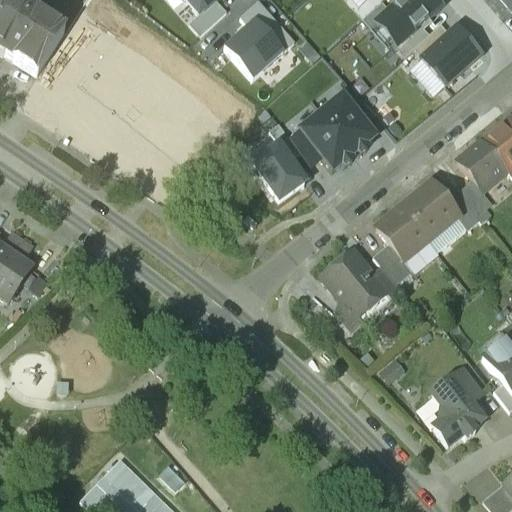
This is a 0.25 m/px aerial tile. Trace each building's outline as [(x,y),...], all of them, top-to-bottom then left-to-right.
[(30,15),(7,0),(0,0),(0,61),(1,62),(27,19),(30,15)] [(179,0),(198,20),(215,5),(220,0),(179,0)] [(420,31),(439,13),(427,0),(406,0),(388,16),(373,29),(374,30),(395,53),(420,31)] [(511,0),(496,0),(511,17),(511,0)] [(188,28),(199,40),(225,16),(215,5),(198,20),(188,28)] [(222,53),(251,85),(293,47),(257,7),(239,23),(246,32),(222,53)] [(388,16),(380,7),(361,24),(370,34),(374,30),(373,29),(388,16)] [(27,19),(1,62),(33,83),(60,40),(27,19)] [(428,40),(412,54),(421,64),(448,40),(440,30),(428,40)] [(395,53),(403,62),(412,54),(428,40),(420,31),(395,53)] [(448,40),(421,64),(444,91),(478,60),(455,34),(448,40)] [(341,102),(363,130),(374,121),(350,94),(341,102)] [(363,130),(341,102),(320,118),(352,159),(356,156),(358,159),(366,153),(363,150),(373,142),(363,130)] [(343,171),(351,165),(348,162),(352,159),(320,118),(299,135),(321,164),(331,176),(341,168),(343,171)] [(511,130),(508,125),(481,147),(507,179),(511,175),(511,130)] [(277,150),(289,167),(298,160),(278,131),(269,137),(277,150)] [(308,173),(321,164),(299,135),(288,143),(308,173)] [(504,177),(480,147),(456,167),(470,185),(480,197),(504,177)] [(289,167),(277,150),(252,168),(278,205),(304,187),(289,167)] [(470,185),(454,198),(476,225),(492,212),(480,197),(470,185)] [(428,189),(399,213),(427,247),(455,224),(456,223),(443,207),(428,189)] [(476,225),(454,198),(443,207),(456,223),(455,224),(464,235),(476,225)] [(427,247),(399,213),(374,233),(387,249),(402,267),(403,267),(427,247)] [(277,222),(258,239),(266,250),(286,233),(277,222)] [(0,273),(19,246),(10,240),(2,251),(3,253),(0,253),(0,273)] [(19,246),(0,273),(0,305),(4,308),(27,274),(19,268),(18,264),(20,263),(27,252),(19,246)] [(402,267),(387,249),(371,262),(381,274),(392,288),(409,274),(403,267),(402,267)] [(371,282),(351,258),(320,283),(343,310),(353,323),(354,323),(374,307),(376,310),(382,311),(386,307),(387,301),(371,282)] [(396,294),(381,274),(371,282),(387,301),(396,294)] [(353,323),(343,310),(333,318),(348,337),(359,329),(354,323),(353,323)] [(511,332),(510,329),(500,337),(505,344),(506,344),(511,351),(511,332)] [(511,351),(506,344),(505,344),(480,363),(501,390),(511,404),(511,351)] [(479,401),(460,376),(449,385),(468,410),(479,401)] [(468,410),(449,385),(429,400),(440,414),(438,428),(431,434),(446,453),(460,442),(463,446),(473,438),(468,432),(477,425),(479,427),(481,426),(468,410)] [(511,404),(501,390),(492,397),(508,418),(511,414),(511,404)] [(504,490),(482,507),(486,511),(511,511),(511,502),(505,494),(506,493),(504,490)]
